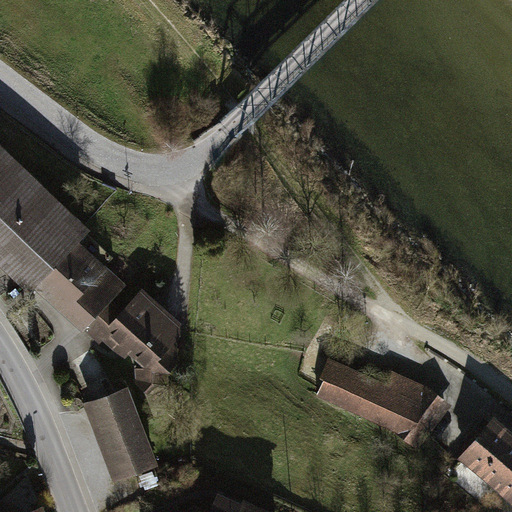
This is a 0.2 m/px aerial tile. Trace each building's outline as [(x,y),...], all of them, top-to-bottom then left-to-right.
[(3,144),(0,147),(0,267),(28,294),(40,282),(91,330),(130,289),(84,246),(96,233),(3,144)] [(198,340),(148,293),(108,336),(158,382),(198,340)] [(391,386),(330,358),(311,403),(408,450),(421,438),(434,446),(455,407),(441,394),(395,371),(391,386)] [(131,392),(87,406),(113,486),(158,471),(131,392)] [(511,433),(494,421),(460,466),(511,504),(511,433)] [(267,511),(223,492),(214,511),(267,511)] [(199,511),(198,503),(167,511),(199,511)]
